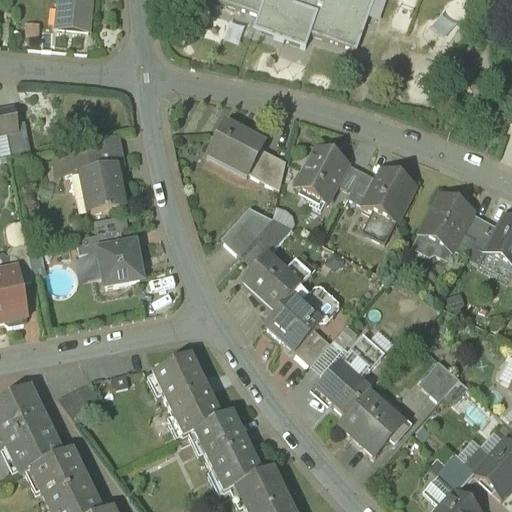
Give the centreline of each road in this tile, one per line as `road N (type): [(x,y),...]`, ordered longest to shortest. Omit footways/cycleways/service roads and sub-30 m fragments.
road 1 (residential): [(511,183),(292,105),(144,78)]
road 2 (residential): [(214,328),(153,167),(144,78)]
road 3 (residential): [(361,511),(304,455),(214,328)]
road 4 (residential): [(214,328),(0,365)]
road 5 (residential): [(0,67),(144,78)]
